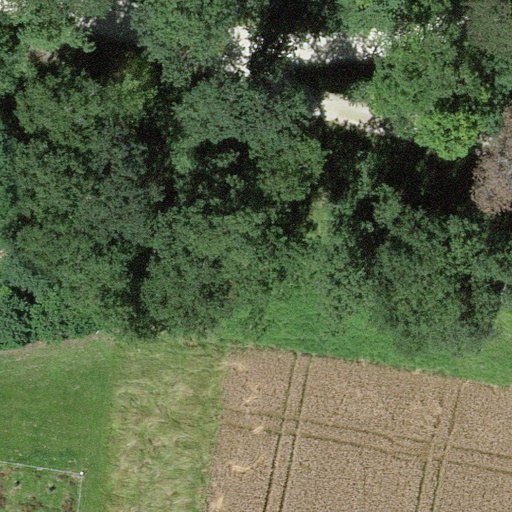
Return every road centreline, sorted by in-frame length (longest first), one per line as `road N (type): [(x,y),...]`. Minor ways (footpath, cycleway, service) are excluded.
road 1 (track): [(511,134),(364,104),(54,0)]
road 2 (track): [(173,40),(355,36),(511,7)]
